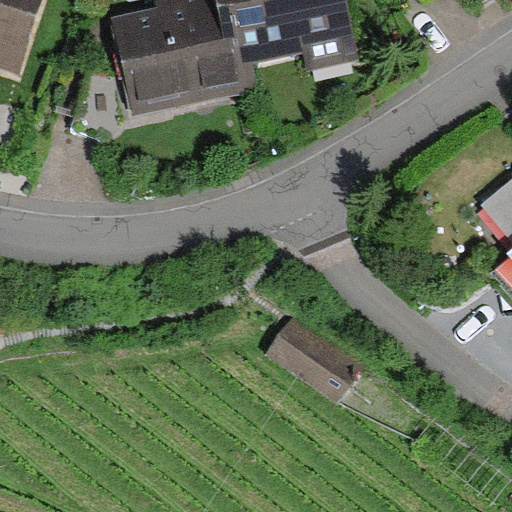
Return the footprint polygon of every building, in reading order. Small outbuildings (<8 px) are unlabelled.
[(0,0),(0,67),(25,76),(50,0),(0,0)] [(241,72),(224,0),(201,0),(119,18),(142,116),(245,93),(241,72)] [(224,0),(241,72),(358,46),(347,0),(224,0)] [(511,193),(494,209),(511,229),(511,272),(509,275),(511,279),(511,193)] [(369,368),(295,318),(268,358),(339,410),(369,368)]
